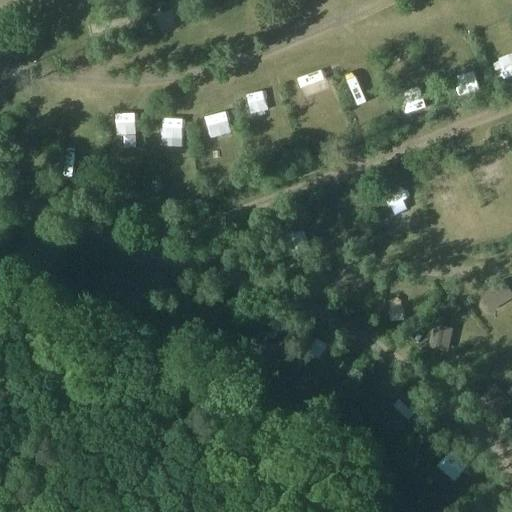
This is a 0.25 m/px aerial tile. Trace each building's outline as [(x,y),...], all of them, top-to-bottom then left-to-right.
[(299,90),(303,104),(328,96),(323,82),(299,90)] [(265,97),(249,102),(256,125),(272,120),(265,97)] [(406,122),(427,117),(424,104),(403,109),(406,122)] [(204,123),(211,148),(229,143),(223,119),(204,123)] [(117,141),(141,140),(141,124),(117,125),(117,141)] [(192,153),(191,126),(165,127),(166,154),(192,153)] [(480,183),(504,173),(498,160),(474,171),(480,183)] [(423,209),(402,212),(404,226),(426,222),(423,209)] [(503,280),(479,295),(485,306),(509,291),(503,280)] [(434,324),(429,347),(439,350),(444,326),(434,324)] [(488,391),(479,400),(495,418),(505,409),(488,391)] [(398,394),(392,401),(415,422),(421,415),(398,394)] [(451,480),(461,497),(477,488),(466,471),(451,480)]
